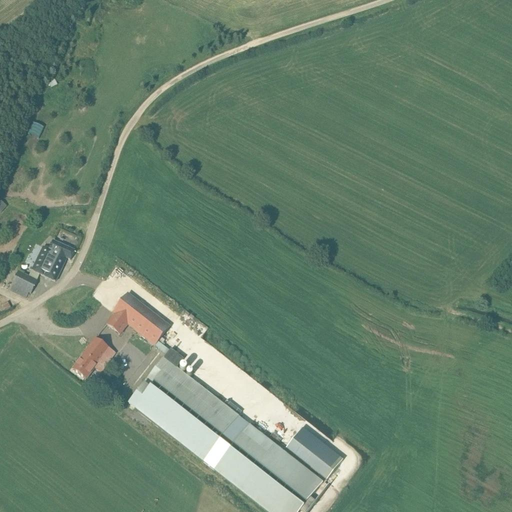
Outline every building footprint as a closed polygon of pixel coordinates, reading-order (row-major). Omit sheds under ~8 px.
[(75,252),(66,248),(53,242),(49,250),(43,248),(32,272),(56,283),(67,259),(71,261),(75,252)] [(37,282),(28,278),(18,272),(9,291),(26,300),(29,294),(31,295),(37,282)] [(128,326),(154,347),(155,347),(158,343),(170,328),(128,295),(113,314),(115,315),(107,325),(119,336),(128,326)] [(115,354),(103,346),(95,340),(73,370),(86,380),(95,368),(101,373),(115,354)] [(167,356),(129,405),(265,511),(309,511),(315,505),(325,493),(327,490),(323,486),(322,485),(323,484),(316,479),(177,369),(184,360),(170,350),(169,352),(158,343),(155,347),(167,356)] [(303,429),(286,450),(315,473),(326,482),(329,478),(343,461),(303,429)]
